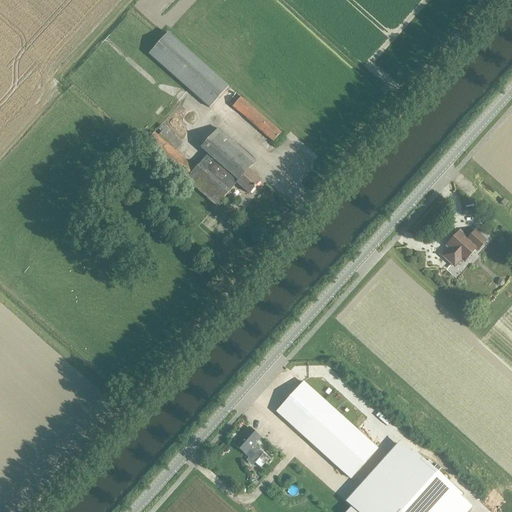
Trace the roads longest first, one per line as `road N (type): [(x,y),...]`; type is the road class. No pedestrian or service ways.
road 1 (unclassified): [(34,511),(492,0)]
road 2 (tertiary): [(134,511),(511,89)]
